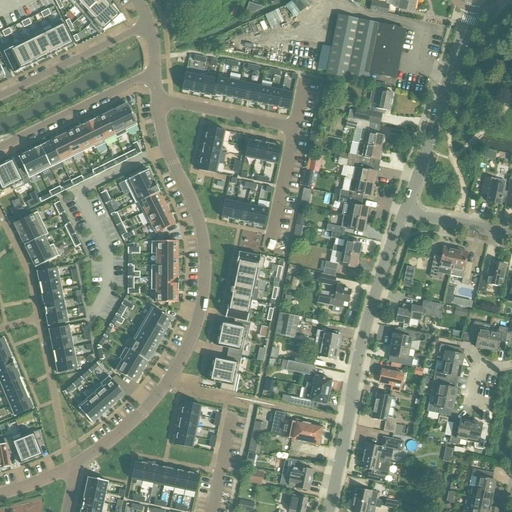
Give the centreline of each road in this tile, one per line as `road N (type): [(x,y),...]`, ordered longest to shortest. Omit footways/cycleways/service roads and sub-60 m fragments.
road 1 (residential): [(76,464),(150,403),(180,361),(200,307),(205,255),(198,219),(162,136),(155,97)]
road 2 (tertiary): [(328,511),(366,319),(404,210)]
road 3 (tertiary): [(404,210),(474,0)]
road 4 (residential): [(0,146),(138,78),(154,80)]
road 5 (residential): [(0,97),(146,21)]
road 6 (residential): [(76,464),(63,446),(39,318)]
road 7 (residential): [(293,127),(155,97)]
